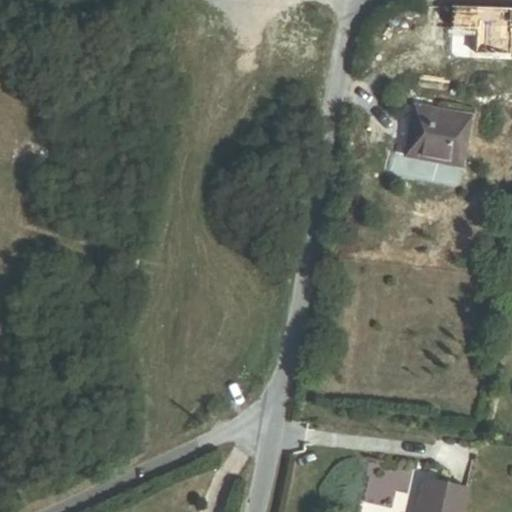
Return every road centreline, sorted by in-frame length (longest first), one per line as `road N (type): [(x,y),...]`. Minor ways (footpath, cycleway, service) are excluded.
road 1 (residential): [(360,0),(279,410)]
road 2 (residential): [(279,410),(74,511)]
